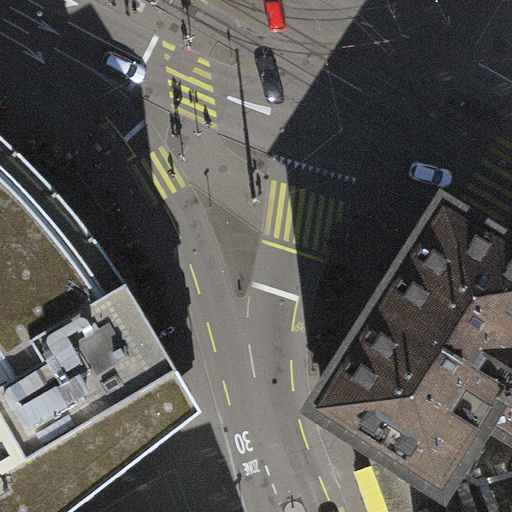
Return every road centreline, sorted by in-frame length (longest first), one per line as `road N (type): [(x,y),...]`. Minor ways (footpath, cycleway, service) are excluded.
road 1 (tertiary): [(62,28),(156,167),(198,247),(254,406)]
road 2 (secondary): [(62,28),(183,87),(343,136)]
road 3 (tertiary): [(254,406),(296,218),(343,136)]
road 4 (secondary): [(343,136),(511,221)]
road 5 (secondary): [(434,52),(320,0)]
road 6 (tertiary): [(374,95),(297,0)]
